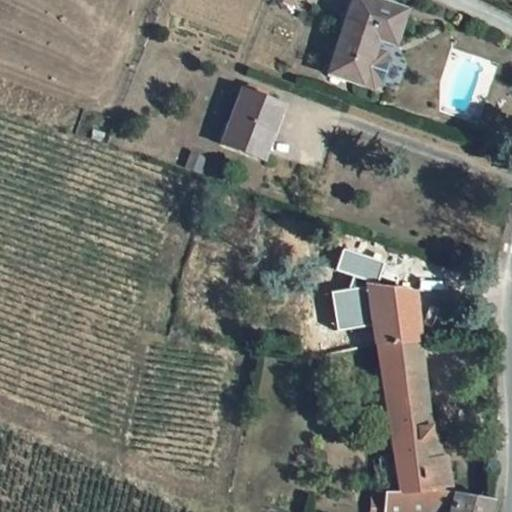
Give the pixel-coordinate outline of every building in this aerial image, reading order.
[(354,0),(330,71),(380,88),(390,59),(386,52),(375,47),(379,36),(396,43),(407,10),(379,0),(354,0)] [(242,91),(224,144),(265,158),(283,105),(242,91)] [(379,329),(427,331),(422,291),(371,269),(375,298),(361,299),(356,300),(360,331),(379,329)] [(427,331),(379,329),(398,486),(445,492),(446,456),(442,455),(427,331)] [(386,492),(385,511),(489,511),(493,498),(445,492),(398,486),(399,491),(386,492)]
